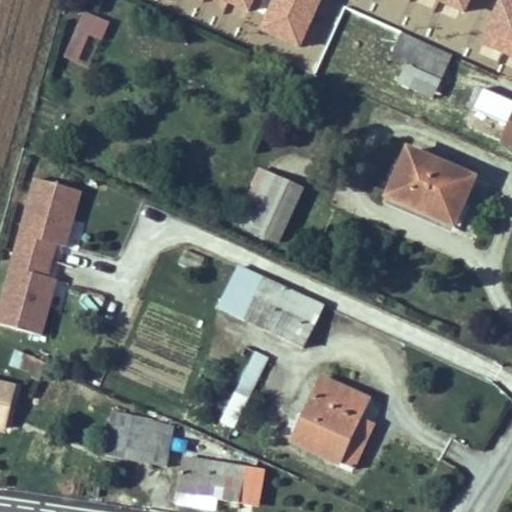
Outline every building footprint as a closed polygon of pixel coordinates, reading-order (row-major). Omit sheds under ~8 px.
[(108,24),(84,13),(77,29),(102,40),(108,24)] [(450,55),(402,34),(390,59),(406,66),(439,81),(450,55)] [(439,81),(406,66),(399,84),(431,98),(439,81)] [(497,100),(483,133),(511,145),(511,105),(511,106),(497,100)] [(408,150),(388,197),(453,225),(473,179),(408,150)] [(259,170),(235,223),(278,243),(303,190),(259,170)] [(80,192),(35,179),(15,251),(51,261),(56,245),(65,248),(80,192)] [(15,251),(0,306),(0,324),(41,336),(56,280),(47,278),(51,261),(15,251)] [(323,306),(265,279),(265,280),(238,267),(218,307),(303,349),(323,306)] [(220,422),(233,429),(269,358),(256,352),(220,422)] [(40,377),(45,362),(29,355),(23,371),(40,377)] [(321,378),(292,442),(339,463),(359,419),(368,400),(321,378)] [(16,388),(0,383),(0,426),(6,428),(16,388)] [(353,469),(373,426),(359,419),(339,463),(353,469)] [(104,454),(166,467),(172,437),(110,424),(104,454)] [(183,459),(178,489),(218,497),(218,500),(238,503),(244,470),(183,459)]
